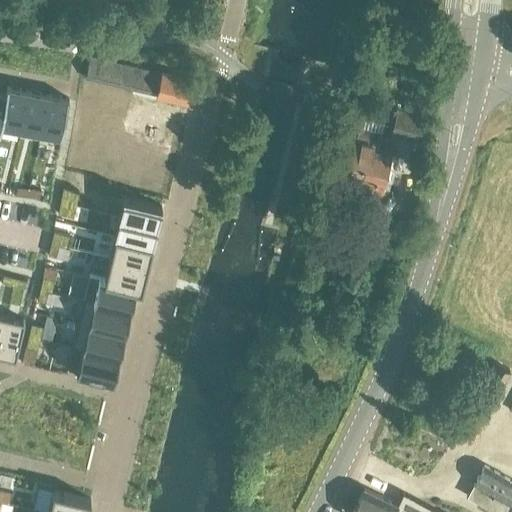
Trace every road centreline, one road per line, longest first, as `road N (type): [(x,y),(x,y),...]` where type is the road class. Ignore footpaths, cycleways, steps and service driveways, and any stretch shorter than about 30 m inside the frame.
road 1 (tertiary): [(318,511),(417,289),(443,198),(465,67)]
road 2 (residential): [(116,511),(227,61)]
